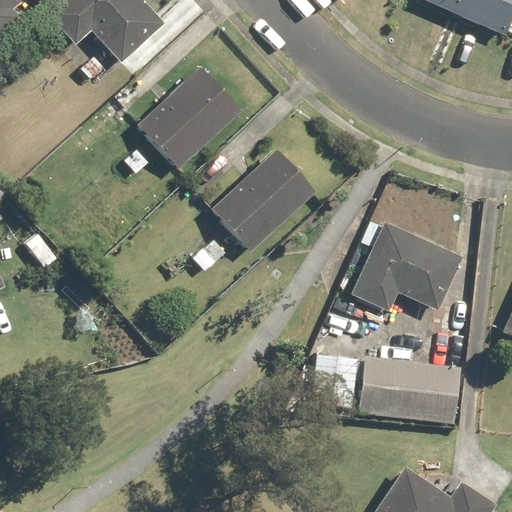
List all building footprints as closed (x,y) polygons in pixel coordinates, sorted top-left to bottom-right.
[(0,0),(0,13),(13,2),(14,0),(0,0)] [(159,22),(139,0),(64,0),(65,0),(49,14),(71,39),(89,23),(120,56),(159,22)] [(511,0),(432,0),(506,34),(511,21),(511,0)] [(141,122),(181,165),(241,109),(201,66),(141,122)] [(212,210),(251,252),(317,190),(277,148),(212,210)] [(462,255),(386,221),(368,261),(352,293),(388,310),(396,292),(437,310),(462,255)] [(311,402),(350,406),(356,358),(317,353),(311,402)] [(369,356),(362,412),(449,423),(456,367),(369,356)] [(403,463),(371,511),(490,511),(496,503),(460,480),(451,494),(403,463)]
